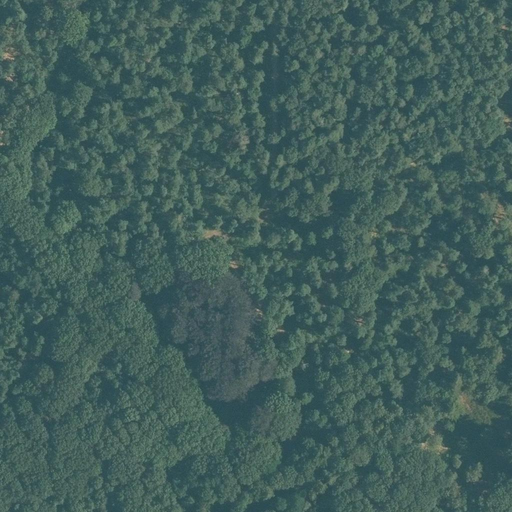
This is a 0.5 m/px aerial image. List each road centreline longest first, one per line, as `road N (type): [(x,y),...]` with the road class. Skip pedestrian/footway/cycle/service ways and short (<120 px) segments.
road 1 (tertiary): [(289,511),(236,440),(0,171)]
road 2 (track): [(95,281),(511,135)]
road 3 (track): [(265,0),(266,223)]
road 4 (track): [(71,0),(0,164)]
road 5 (track): [(505,0),(502,139)]
